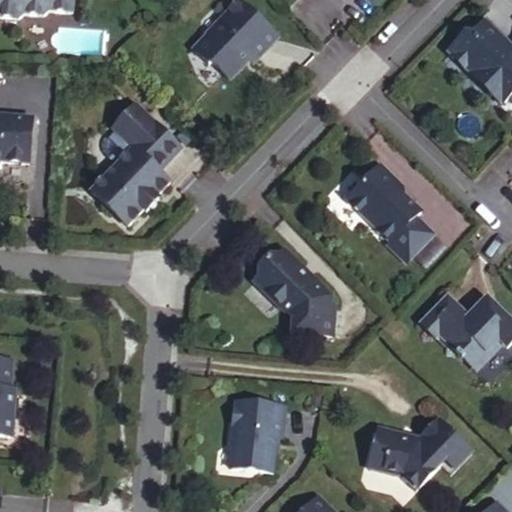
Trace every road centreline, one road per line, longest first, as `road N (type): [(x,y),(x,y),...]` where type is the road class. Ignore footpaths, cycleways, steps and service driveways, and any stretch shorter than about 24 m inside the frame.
road 1 (residential): [(156,277),(431,0)]
road 2 (residential): [(156,277),(147,511)]
road 3 (residential): [(0,262),(156,277)]
